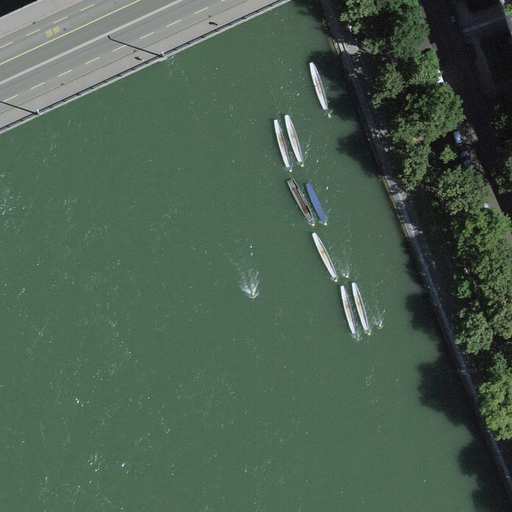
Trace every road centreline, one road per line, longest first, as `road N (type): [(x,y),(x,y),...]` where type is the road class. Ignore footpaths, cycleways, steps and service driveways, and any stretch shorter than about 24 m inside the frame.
road 1 (residential): [(511,224),(426,0)]
road 2 (secondary): [(0,71),(154,0)]
